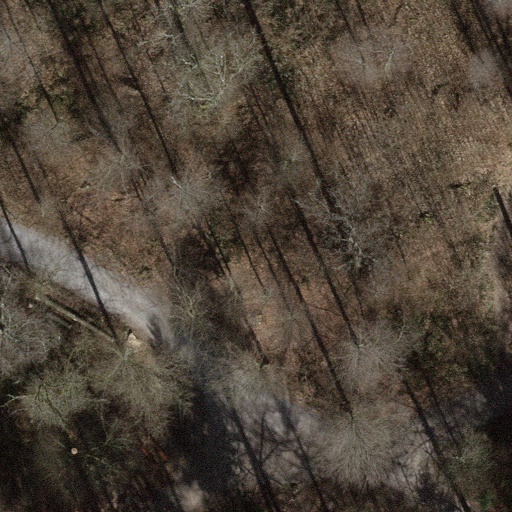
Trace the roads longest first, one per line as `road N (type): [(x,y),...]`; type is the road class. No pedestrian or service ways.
road 1 (track): [(375,461),(291,423),(100,280),(0,241)]
road 2 (track): [(291,423),(164,511)]
road 3 (track): [(375,461),(511,391)]
